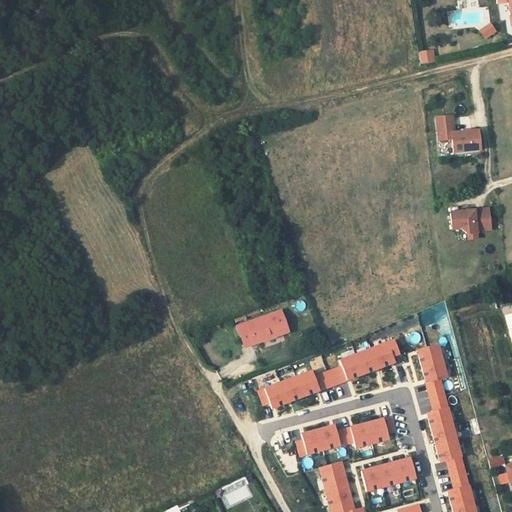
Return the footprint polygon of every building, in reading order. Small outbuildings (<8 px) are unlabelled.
[(511,0),(496,0),(496,3),(508,2),(511,25),(511,24),(511,0)] [(482,33),(491,26),(489,24),(480,30),(482,33)] [(491,26),(482,33),(485,38),(494,31),(491,26)] [(433,50),(420,52),(422,64),(435,62),(433,50)] [(454,133),(452,116),(436,118),(438,140),(451,139),(453,152),(479,150),(477,131),(454,133)] [(490,230),(488,209),(473,210),(450,213),(451,229),(460,228),(461,235),(467,234),(467,239),(476,238),(476,231),(490,230)] [(280,333),(281,335),(289,333),(281,311),(237,327),(245,348),(278,337),(277,334),(280,333)] [(244,313),(233,317),(236,324),(247,320),(244,313)] [(300,330),(293,332),(295,339),(302,336),(300,330)] [(313,378),(311,372),(257,392),(262,406),(269,404),(271,409),(275,408),(291,402),(314,393),(354,379),(377,370),(391,365),(394,364),(392,359),(399,356),(393,342),(339,362),(341,368),(313,378)] [(453,491),(446,493),(448,498),(451,511),(473,511),(439,381),(446,379),(438,347),(416,352),(419,362),(426,388),(433,414),(427,416),(428,420),(433,441),(438,460),(439,464),(446,462),(453,491)] [(354,449),(387,441),(386,435),(393,433),(389,419),(380,421),(353,428),(335,433),(333,427),(329,428),(303,435),(300,436),(302,442),(295,444),(298,458),(353,443),(354,449)] [(487,459),(489,468),(504,465),(502,456),(487,459)] [(414,481),(409,460),(399,463),(383,467),(366,471),(360,473),(365,493),(414,481)] [(362,511),(361,509),(353,511),(351,503),(344,476),(340,463),(319,469),(329,511),(362,511)] [(247,483),(252,481),(249,474),(215,490),(224,510),(254,497),(247,483)] [(447,487),(444,474),(438,475),(441,488),(447,487)] [(498,486),(505,484),(502,474),(496,476),(498,486)]
